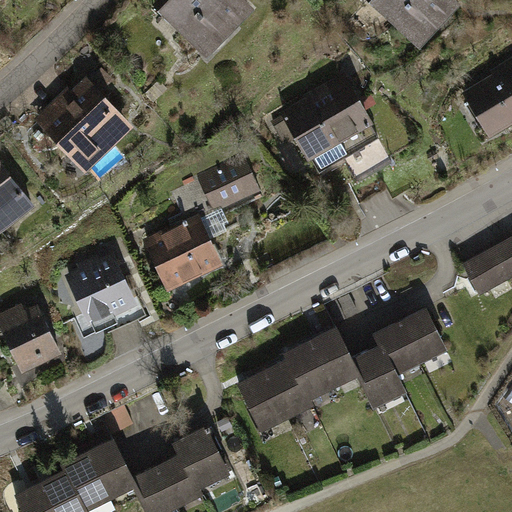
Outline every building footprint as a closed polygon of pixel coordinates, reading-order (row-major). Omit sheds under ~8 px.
[(255,8),(247,0),(165,0),(157,8),(207,57),(255,8)] [(463,3),(460,0),(371,0),(421,47),(444,22),(463,3)] [(511,56),(492,69),(494,73),(464,91),(492,136),(511,124),(511,56)] [(377,122),(347,69),(307,92),(309,94),(283,108),(296,131),(310,156),(314,154),(322,168),(380,136),(373,124),(377,122)] [(129,127),(81,74),(32,118),(81,171),(129,127)] [(245,152),(198,174),(215,210),(262,188),(245,152)] [(0,232),(38,205),(0,154),(0,232)] [(200,210),(144,236),(169,287),(206,270),(224,261),(200,210)] [(511,233),(462,261),(468,273),(479,293),(511,275),(511,233)] [(86,263),(67,272),(81,302),(72,306),(86,335),(120,319),(117,314),(140,303),(115,250),(86,263)] [(23,300),(0,311),(0,320),(22,368),(50,356),(61,351),(38,303),(27,308),(23,300)] [(253,374),(240,380),(264,429),(317,404),(313,397),(362,373),(377,405),(410,389),(402,373),(450,350),(428,307),(413,314),(387,326),(376,331),(381,343),(372,347),(356,356),(340,324),(323,332),(299,344),(286,350),(289,356),(276,362),(253,374)] [(125,405),(103,416),(111,432),(133,422),(125,405)] [(29,486),(16,492),(25,511),(90,511),(88,508),(134,486),(147,511),(166,511),(203,494),(200,487),(231,472),(207,424),(184,436),(172,442),(178,453),(170,457),(143,471),(135,474),(116,435),(99,444),(75,455),(62,462),(65,468),(29,486)]
